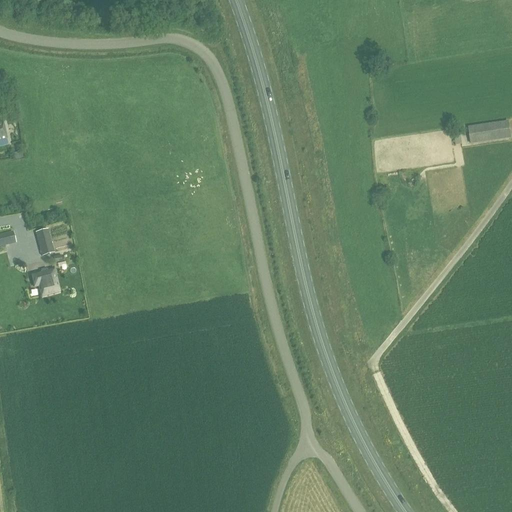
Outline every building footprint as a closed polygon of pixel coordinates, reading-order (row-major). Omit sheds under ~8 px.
[(0,147),(8,145),(2,118),(0,118),(0,147)] [(469,128),(471,144),(511,138),(508,122),(469,128)] [(15,160),(23,159),(22,152),(14,154),(15,160)] [(54,253),(48,230),(35,233),(42,256),(54,253)] [(42,297),(61,292),(54,267),(31,273),(34,288),(39,287),(42,297)] [(339,414),(331,423),(337,429),(346,419),(339,414)]
